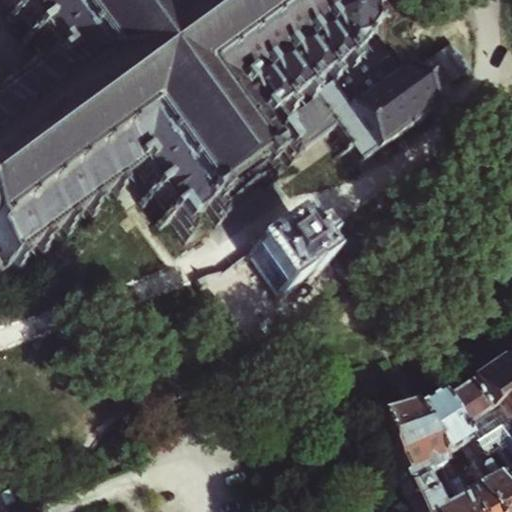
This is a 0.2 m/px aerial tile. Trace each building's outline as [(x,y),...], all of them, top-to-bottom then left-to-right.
[(0,265),(5,262),(11,271),(17,267),(11,258),(30,245),(36,253),(42,249),(36,241),(55,228),(61,236),(66,232),(61,223),(79,210),(85,219),(91,215),(85,206),(104,193),(110,201),(116,197),(110,189),(129,175),(138,188),(128,196),(132,202),(143,194),(158,216),(147,224),(151,230),(162,223),(178,244),(186,239),(177,227),(196,214),(207,230),(216,224),(212,218),(255,188),(259,194),(268,188),(257,173),(273,162),(281,173),(290,167),(286,162),(328,133),(354,170),(410,131),(411,134),(415,131),(413,128),(422,122),(424,125),(428,122),(426,119),(428,118),(427,116),(429,115),(426,111),(424,112),(403,83),(406,82),(403,78),(401,79),(399,78),(397,79),(381,57),(367,66),(361,58),(364,57),(359,50),(366,44),(372,47),(375,42),(369,39),(369,27),(374,27),(374,21),(369,20),(371,13),(375,17),(381,11),(375,6),(381,0),(383,0),(388,1),(388,0),(5,0),(13,10),(3,18),(7,24),(10,22),(13,26),(10,28),(15,36),(18,34),(21,38),(18,40),(23,47),(34,39),(47,58),(28,72),(22,63),(16,68),(22,76),(3,89),(0,84),(0,265)] [(281,240),(276,243),(279,247),(255,263),(253,259),(248,262),(251,266),(249,268),(251,272),(253,270),(268,291),(266,293),(269,297),(271,296),(273,299),(278,296),(276,293),(300,277),(301,280),(306,276),(305,273),(307,272),(303,267),(301,268),(299,265),(301,260),(301,258),(300,255),(298,253),(296,253),(294,252),(290,252),(287,247),(289,246),(286,242),(284,243),(281,240)] [(511,312),(505,307),(489,326),(494,332),(482,346),(511,386),(511,312)] [(511,386),(482,346),(470,331),(460,338),(438,349),(484,417),(492,411),(511,435),(511,386)] [(438,349),(411,364),(432,398),(453,385),(458,393),(437,407),(455,435),(470,426),(481,444),(466,453),(473,465),(488,458),(501,479),(511,472),(511,474),(511,435),(492,411),(484,417),(438,349)] [(433,400),(405,417),(435,472),(441,484),(451,478),(441,461),(457,452),(465,465),(464,471),(471,482),(480,489),(466,497),(474,511),(501,511),(473,465),(466,453),(455,435),(437,407),(433,400)] [(385,411),(363,424),(405,511),(456,511),(454,507),(444,511),(440,511),(435,501),(429,501),(424,504),(416,489),(407,494),(404,489),(435,472),(405,417),(404,414),(389,418),(385,411)] [(473,465),(501,511),(511,511),(511,474),(511,472),(501,479),(488,458),(473,465)] [(454,507),(456,511),(474,511),(466,497),(454,477),(451,478),(441,484),(454,507)]
